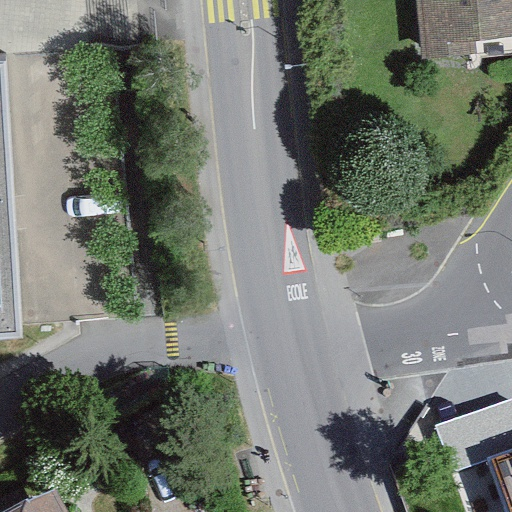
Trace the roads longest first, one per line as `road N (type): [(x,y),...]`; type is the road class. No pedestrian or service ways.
road 1 (residential): [(293,360),(270,253),(245,0)]
road 2 (residential): [(293,360),(491,302),(511,232)]
road 3 (residential): [(338,511),(293,360)]
